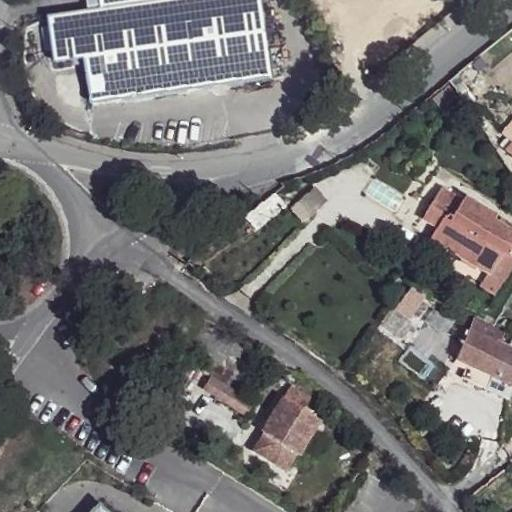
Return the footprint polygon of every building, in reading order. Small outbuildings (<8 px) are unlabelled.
[(94,106),(274,80),(262,0),(167,0),(114,8),(51,18),(57,64),(87,60),(94,106)] [(437,228),(430,240),(487,275),(490,277),(504,254),(510,257),(511,253),(511,230),(495,220),(498,215),(466,196),(463,200),(442,188),(423,220),(437,228)] [(244,215),(256,230),(286,205),(273,191),(244,215)] [(487,275),(480,287),(493,295),(501,281),(503,282),(511,267),(511,258),(510,257),(504,254),(490,277),(487,275)] [(425,297),(411,285),(394,310),(395,312),(408,321),(425,297)] [(389,321),(402,331),(410,321),(408,321),(395,312),(389,321)] [(488,336),(499,342),(504,331),(476,312),(474,317),(494,328),(488,336)] [(488,374),(492,376),(508,347),(505,345),(499,342),(488,336),(494,328),(474,317),(457,358),(471,366),(488,374)] [(492,376),(511,385),(511,348),(508,347),(492,376)] [(446,374),(412,348),(401,362),(436,388),(446,374)] [(163,351),(154,366),(144,382),(185,407),(195,391),(204,375),(163,351)] [(482,388),(488,374),(471,366),(465,378),(482,388)] [(488,374),(482,388),(507,396),(511,390),(511,385),(492,376),(488,374)] [(204,375),(195,391),(237,417),(246,401),(241,398),(204,375)] [(284,397),(301,407),(308,395),(290,385),(284,397)] [(293,452),(299,455),(320,418),(301,407),(284,397),(281,396),(260,433),(265,436),(293,452)] [(293,452),(265,436),(252,460),(280,476),(293,452)]
